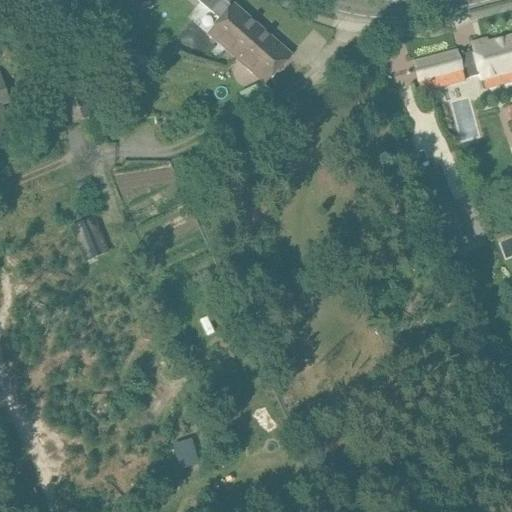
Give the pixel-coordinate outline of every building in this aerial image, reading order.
[(233,5),(207,35),(234,59),(260,30),(233,5)] [(260,30),(234,59),(264,85),(290,56),(260,30)] [(472,54),(463,57),(468,78),(478,76),(479,81),(481,80),(484,90),(511,82),(511,37),(471,49),(472,54)] [(456,53),(413,64),(421,94),(464,82),(456,53)] [(0,139),(9,137),(0,107),(0,104),(7,102),(0,79),(0,139)] [(131,83),(112,89),(122,123),(141,118),(131,83)] [(63,92),(50,96),(57,116),(70,112),(73,123),(89,118),(79,87),(63,92)] [(436,167),(419,173),(432,210),(450,203),(449,202),(446,193),(436,167)] [(96,231),(77,240),(84,256),(103,247),(96,231)] [(511,239),(500,244),(506,259),(511,257),(511,239)] [(288,284),(266,292),(272,309),(294,302),(288,284)]
